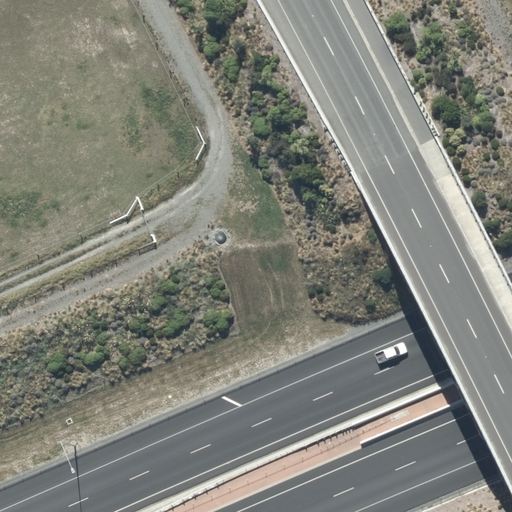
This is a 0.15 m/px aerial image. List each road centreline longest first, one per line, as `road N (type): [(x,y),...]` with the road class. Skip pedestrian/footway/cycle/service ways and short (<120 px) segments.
road 1 (motorway): [(54,511),(511,317)]
road 2 (tertiary): [(511,410),(304,0)]
road 3 (motorway): [(511,423),(299,511)]
